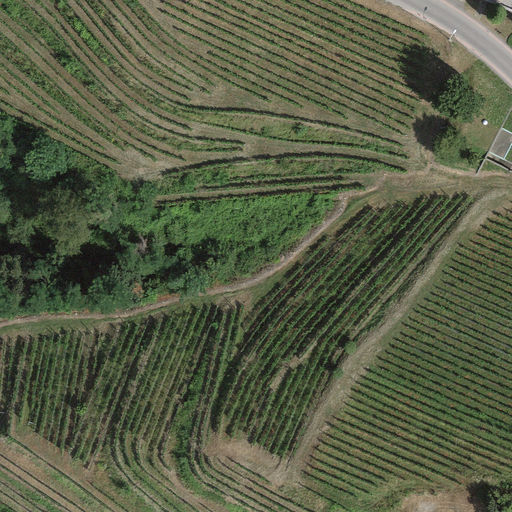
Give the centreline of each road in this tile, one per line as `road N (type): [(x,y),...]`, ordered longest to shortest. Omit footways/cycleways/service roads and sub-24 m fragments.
road 1 (track): [(511,183),(351,153),(245,159),(110,184)]
road 2 (tertiary): [(511,71),(410,0)]
